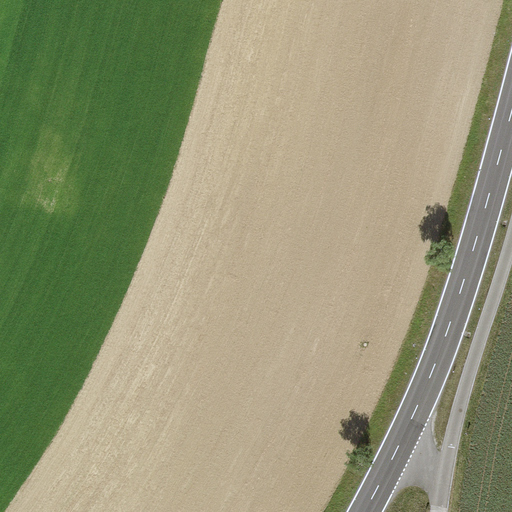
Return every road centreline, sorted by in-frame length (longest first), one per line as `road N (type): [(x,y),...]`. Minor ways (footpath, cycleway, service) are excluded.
road 1 (secondary): [(367,511),(444,344),(511,107)]
road 2 (track): [(441,481),(511,219)]
